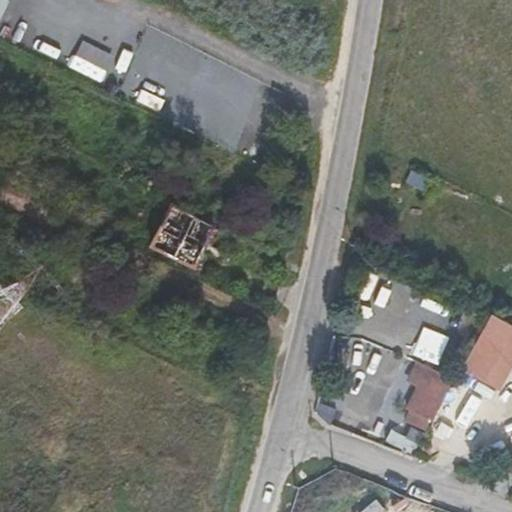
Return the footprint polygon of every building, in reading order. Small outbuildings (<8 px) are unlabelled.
[(41,27),(27,20),(21,33),(34,40),(41,27)] [(109,171),(72,152),(62,172),(100,191),(109,171)] [(217,228),(170,203),(149,243),(196,268),(217,228)] [(451,295),(426,283),(418,299),(443,312),(451,295)] [(438,321),(443,312),(418,299),(413,309),(438,321)] [(484,312),(451,378),(474,389),(507,323),(484,312)] [(511,356),(511,325),(507,323),(474,389),(491,398),(511,356)] [(410,399),(421,376),(412,372),(401,394),(410,399)] [(419,442),(446,389),(421,376),(410,399),(400,419),(402,420),(396,431),(419,442)] [(0,506),(0,511),(40,511),(57,475),(22,459),(0,506)]
